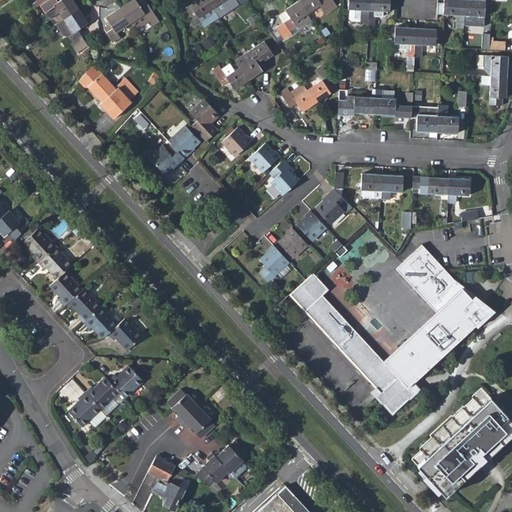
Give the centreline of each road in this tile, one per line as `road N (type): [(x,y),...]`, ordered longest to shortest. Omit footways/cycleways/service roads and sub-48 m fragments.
road 1 (tertiary): [(0,114),(365,511)]
road 2 (tertiary): [(416,511),(181,260)]
road 3 (tertiary): [(181,260),(0,60)]
road 4 (residential): [(181,260),(242,212),(256,228),(317,173),(324,150)]
road 5 (residential): [(324,150),(500,156)]
road 6 (residential): [(82,484),(0,354)]
